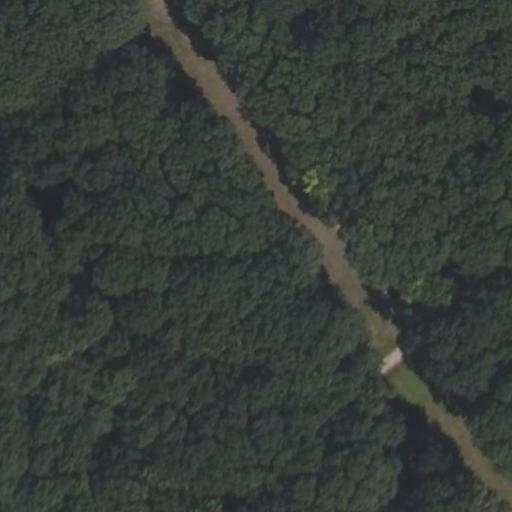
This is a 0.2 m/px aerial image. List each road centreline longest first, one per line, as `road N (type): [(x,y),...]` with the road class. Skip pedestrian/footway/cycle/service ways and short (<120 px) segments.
road 1 (track): [(197,0),(511,427)]
road 2 (track): [(184,511),(511,266)]
road 3 (track): [(56,511),(36,433),(0,396)]
